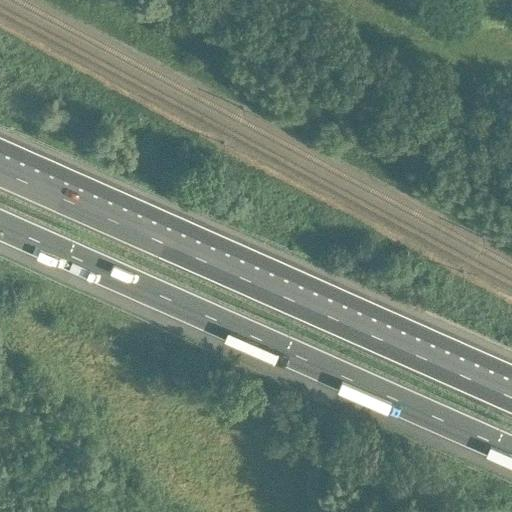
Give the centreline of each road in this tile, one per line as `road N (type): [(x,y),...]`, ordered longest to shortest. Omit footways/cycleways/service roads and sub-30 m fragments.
road 1 (motorway): [(0,225),(511,452)]
road 2 (motorway): [(511,400),(0,174)]
